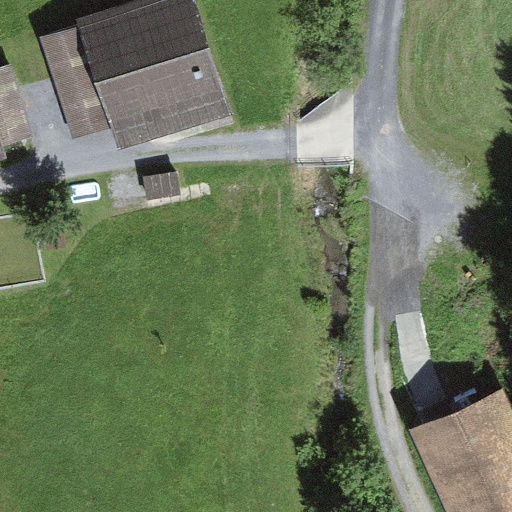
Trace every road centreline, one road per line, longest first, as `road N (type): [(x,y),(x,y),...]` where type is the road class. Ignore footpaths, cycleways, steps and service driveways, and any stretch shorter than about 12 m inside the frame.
road 1 (track): [(380,0),(379,369),(420,511)]
road 2 (track): [(380,120),(318,142),(87,163),(0,189)]
road 3 (track): [(380,250),(406,299),(424,368),(448,391)]
